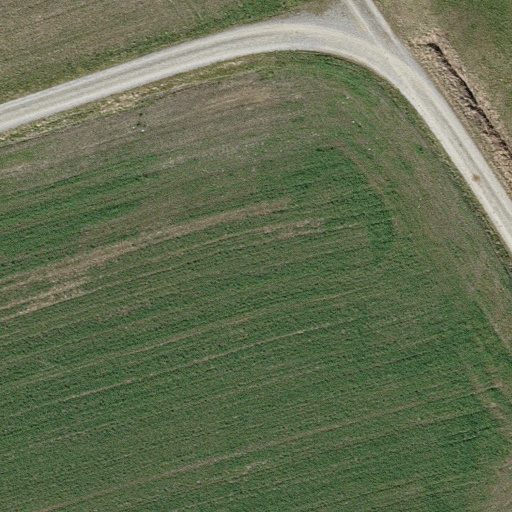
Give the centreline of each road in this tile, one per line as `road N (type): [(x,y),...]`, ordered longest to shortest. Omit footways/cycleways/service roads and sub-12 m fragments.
road 1 (track): [(0,117),(358,2)]
road 2 (track): [(358,2),(511,231)]
